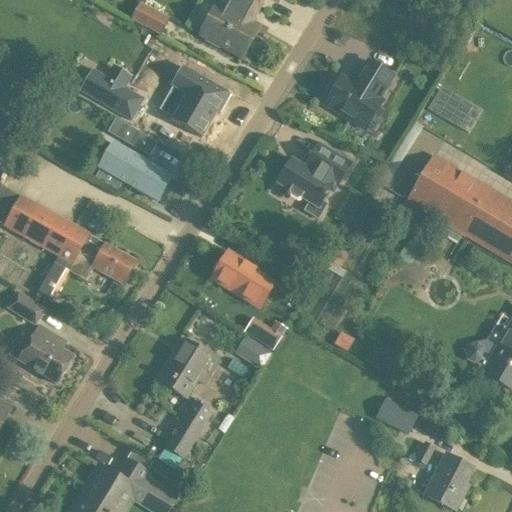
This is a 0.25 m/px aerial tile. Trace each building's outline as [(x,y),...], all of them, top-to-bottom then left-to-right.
[(206,39),(205,42),(218,49),(220,46),(242,59),(258,29),(249,24),(262,0),(223,0),(220,8),(216,6),(200,36),(206,39)] [(166,24),(155,18),(157,13),(139,4),(131,20),(160,35),(166,24)] [(324,106),(365,131),(382,103),(378,100),(392,77),(368,62),(357,79),(360,81),(357,87),(342,78),(339,83),(333,84),(326,96),(327,101),(324,106)] [(184,69),(175,86),(188,93),(173,119),(202,136),(212,117),(217,119),(230,96),(184,69)] [(108,80),(92,71),(80,92),(131,121),(143,100),(122,88),(120,91),(106,83),(108,80)] [(156,201),(154,199),(167,177),(169,178),(170,177),(114,144),(113,146),(116,147),(103,170),(100,168),(99,169),(155,202),(156,201)] [(299,200),(308,205),(304,212),(318,221),(328,206),(324,203),(330,194),(333,195),(351,166),(318,145),(304,168),(291,161),(276,185),(289,193),(288,194),(289,195),(290,197),(296,201),(299,200)] [(414,228),(424,211),(511,263),(511,203),(434,156),(407,201),(397,218),(414,228)] [(3,228),(57,259),(74,228),(0,186),(0,225),(3,227),(3,228)] [(136,263),(74,228),(57,259),(54,264),(38,293),(52,301),(68,273),(85,282),(93,269),(123,286),(136,263)] [(228,256),(212,282),(259,310),(274,284),(228,256)] [(32,303),(34,301),(22,294),(21,296),(16,293),(6,308),(35,326),(44,311),(32,303)] [(254,321),(245,335),(273,353),(287,331),(277,325),(272,333),(254,321)] [(511,323),(483,373),(511,389),(511,323)] [(58,340),(38,327),(17,361),(56,386),(73,358),(54,347),(58,340)] [(354,342),(340,334),(333,346),(347,353),(354,342)] [(245,340),(236,354),(250,363),(259,349),(245,340)] [(219,363),(184,341),(158,383),(187,401),(198,384),(204,388),(219,363)] [(417,417),(386,401),(376,418),(408,435),(417,417)] [(0,428),(11,408),(0,402),(0,428)] [(211,414),(193,403),(165,447),(184,459),(211,414)] [(435,448),(426,444),(417,461),(426,466),(435,448)] [(475,470),(446,455),(430,484),(434,485),(428,497),(456,511),(457,511),(465,497),(461,495),(475,470)] [(146,475),(125,462),(116,478),(99,467),(70,511),(119,511),(131,493),(161,511),(167,511),(176,498),(144,478),(146,475)]
